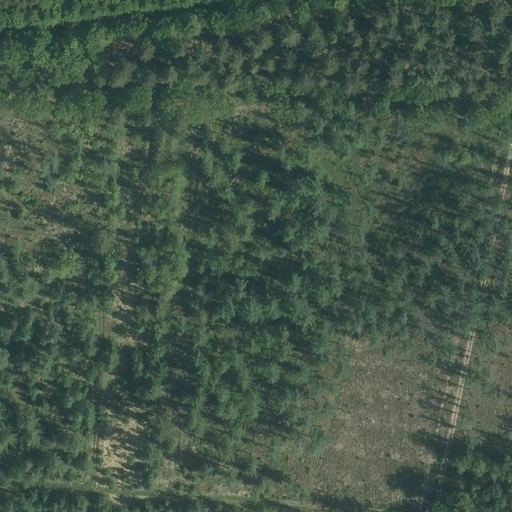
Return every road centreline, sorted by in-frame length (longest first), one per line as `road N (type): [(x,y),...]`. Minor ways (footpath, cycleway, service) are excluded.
road 1 (track): [(511,98),(0,72)]
road 2 (track): [(87,511),(108,76)]
road 3 (track): [(391,511),(0,482)]
road 4 (track): [(511,149),(432,511)]
road 5 (primary): [(0,27),(195,0)]
